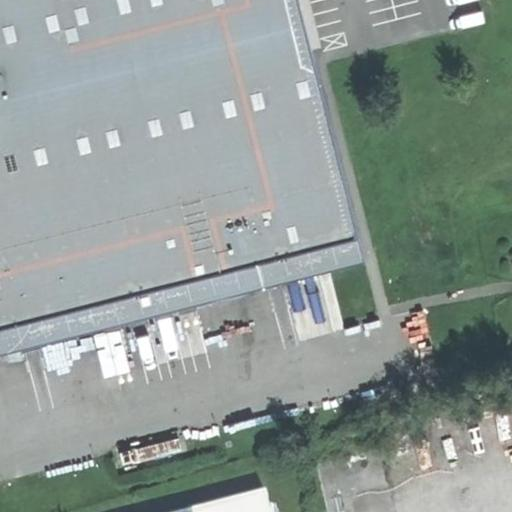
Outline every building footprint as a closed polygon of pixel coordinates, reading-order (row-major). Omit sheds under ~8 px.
[(0,0),(0,327),(41,317),(66,311),(296,253),(322,246),(325,258),(328,270),(366,261),(299,0),(0,0)] [(299,264),(325,258),(322,246),(296,253),(299,264)] [(0,353),(328,270),(325,258),(299,264),(296,253),(66,311),(69,324),(44,330),(41,317),(0,327),(0,353)] [(278,288),(292,328),(304,324),(290,284),(278,288)] [(69,324),(66,311),(41,317),(44,330),(69,324)] [(120,452),(124,464),(183,448),(179,436),(120,452)]
